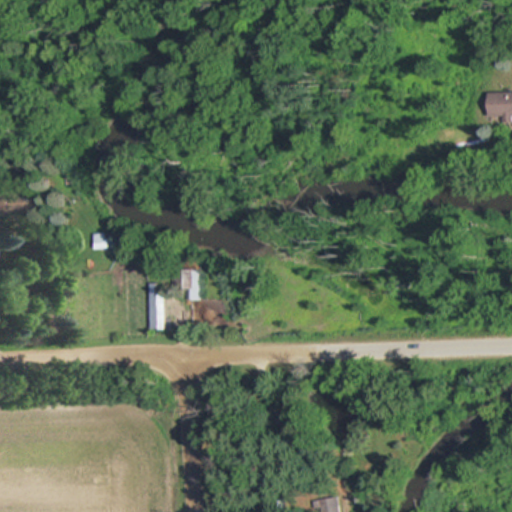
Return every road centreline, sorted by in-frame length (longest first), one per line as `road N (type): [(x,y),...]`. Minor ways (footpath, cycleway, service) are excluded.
road 1 (residential): [(0,358),(339,349)]
road 2 (residential): [(339,349),(511,342)]
road 3 (residential): [(191,511),(177,354)]
